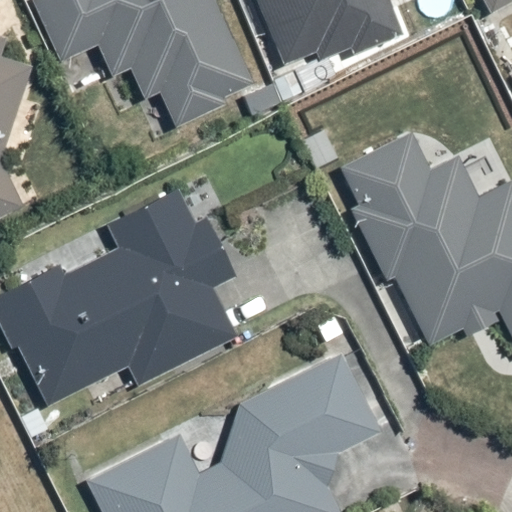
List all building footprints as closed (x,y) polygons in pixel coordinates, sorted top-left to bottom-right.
[(22,0),(26,8),(41,2),(65,60),(99,46),(113,82),(133,74),(146,105),(161,99),(171,123),(261,86),(225,0),(22,0)] [(404,31),(391,0),(260,0),(286,58),(327,41),(336,60),(404,31)] [(511,0),(487,0),(493,11),(511,1),(511,0)] [(0,164),(0,162),(30,70),(2,64),(6,39),(0,38),(0,215),(21,204),(0,164)] [(400,281),(431,344),(501,310),(511,332),(511,181),(483,196),(464,156),(434,171),(415,131),(352,162),(371,200),(354,209),(391,286),(400,281)] [(131,388),(242,336),(216,279),(238,269),(217,224),(205,229),(188,193),(110,229),(121,253),(70,276),(66,268),(0,298),(0,321),(37,403),(120,364),(131,388)] [(106,511),(341,511),(331,486),(348,452),(388,433),(351,356),(250,404),(224,462),(204,472),(187,437),(93,483),(106,511)]
